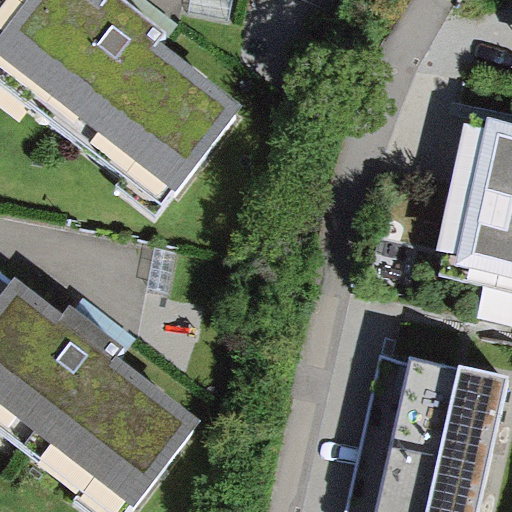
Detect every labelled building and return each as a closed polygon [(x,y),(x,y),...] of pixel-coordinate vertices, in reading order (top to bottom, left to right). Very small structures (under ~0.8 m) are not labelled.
[(94,0),(91,4),(85,0),(0,0),(0,98),(150,210),(226,108),(146,48),(156,34),(110,0),(94,0)] [(511,123),(479,115),(444,273),(511,288),(511,123)] [(52,325),(0,286),(0,448),(85,511),(124,511),(187,429),(106,368),(117,355),(61,313),(52,325)] [(187,365),(209,326),(150,294),(128,333),(187,365)] [(476,511),(504,390),(414,370),(382,511),(476,511)]
